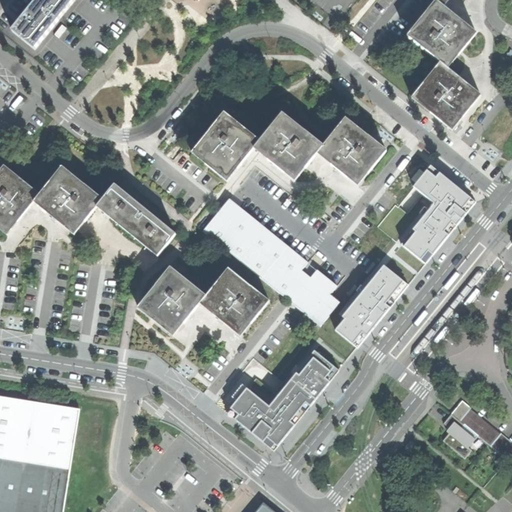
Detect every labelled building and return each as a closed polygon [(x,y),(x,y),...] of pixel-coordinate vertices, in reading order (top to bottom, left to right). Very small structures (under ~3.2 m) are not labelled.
[(13,32),(30,45),(35,50),(75,0),(38,0),(22,21),(13,32)] [(426,49),(444,64),(447,67),(457,54),(460,56),(463,52),(476,35),(464,25),(465,23),(456,16),(444,6),(440,2),(429,15),(426,13),(410,33),(428,48),(426,49)] [(430,112),(451,129),(461,116),(464,118),(480,98),(468,87),(469,85),(458,76),(458,75),(447,67),(444,64),(433,77),(431,75),(414,95),(431,110),(430,112)] [(211,169),(225,180),(236,168),(238,169),(245,161),(257,146),(259,143),(246,133),(248,131),(228,115),(213,133),(211,131),(195,151),(207,162),(205,164),(207,165),(211,169)] [(265,137),(259,143),(257,146),(269,157),(267,159),(278,168),(293,180),(303,167),(305,169),(320,151),(322,148),(305,133),(306,131),(286,115),(276,128),(273,126),(269,131),(265,137)] [(327,142),(322,148),(320,151),(333,162),(331,164),(339,171),(356,185),(366,171),(368,173),(385,152),(369,139),(368,138),(369,136),(349,120),(339,133),(336,131),(333,135),(327,142)] [(426,265),(476,203),(431,166),(413,187),(434,204),(429,211),(424,217),(401,245),(426,265)] [(24,215),(37,200),(39,197),(26,186),(28,184),(8,167),(0,176),(0,229),(5,234),(16,221),(18,222),(24,215)] [(85,223),(97,208),(101,202),(84,188),(85,185),(66,169),(55,181),(53,180),(51,182),(39,197),(37,200),(49,210),(47,213),(57,221),(70,232),(72,233),(82,221),(85,223)] [(411,179),(416,183),(424,173),(420,169),(411,179)] [(148,248),(158,256),(176,235),(115,185),(101,202),(97,208),(110,218),(113,220),(146,247),(148,248)] [(305,314),(321,327),(332,314),(341,303),(331,295),(338,287),(317,271),(312,278),(303,271),(308,263),(303,258),(246,212),(250,207),(241,200),(237,205),(230,200),(223,208),(216,217),(212,222),(209,220),(201,230),(305,314)] [(420,214),(424,217),(429,211),(425,208),(420,214)] [(358,349),(409,286),(384,266),(365,289),(361,286),(357,291),(361,294),(342,317),(345,319),(335,331),(358,349)] [(151,318),(171,335),(182,322),(184,324),(192,314),(203,302),(205,299),(194,290),(196,288),(174,269),(159,287),(156,286),(140,306),(153,316),(151,318)] [(216,286),(205,299),(203,302),(215,312),(213,314),(222,321),(239,335),(250,321),(253,323),(268,304),(250,289),(252,287),(232,270),(221,284),(219,282),(216,286)] [(448,288),(450,290),(464,272),(460,270),(459,271),(448,285),(446,287),(448,288)] [(481,289),(479,287),(465,305),(468,307),(470,306),(481,292),(482,290),(481,289)] [(417,326),(418,327),(433,310),(429,307),(428,309),(417,323),(415,325),(417,326)] [(450,327),(448,325),(434,343),(437,345),(439,344),(450,330),(451,328),(450,327)] [(232,406),(228,412),(237,419),(253,433),(264,441),(273,448),(275,450),(280,444),(296,425),(311,406),(331,382),(341,369),(315,348),(296,372),(268,406),(246,389),(242,385),(233,396),(237,400),(232,406)] [(0,511),(64,511),(81,411),(0,397),(0,511)] [(464,424),(510,462),(511,459),(511,440),(504,434),(501,434),(463,402),(452,415),(464,424)] [(461,428),(464,424),(452,415),(444,424),(452,431),(443,441),(462,457),(465,460),(473,451),(469,448),(476,440),(461,428)] [(275,511),(264,502),(255,511),(275,511)]
